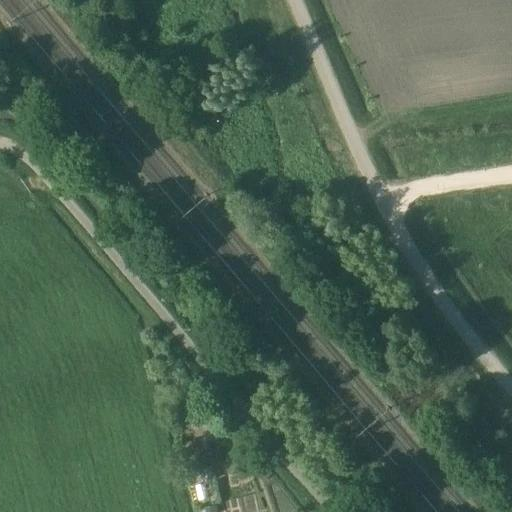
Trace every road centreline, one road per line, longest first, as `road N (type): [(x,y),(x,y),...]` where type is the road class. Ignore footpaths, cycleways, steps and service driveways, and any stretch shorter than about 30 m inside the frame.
road 1 (unclassified): [(333,511),(37,166),(0,143)]
road 2 (unclassified): [(511,388),(408,248),(294,0)]
road 3 (track): [(511,175),(420,187),(384,204)]
